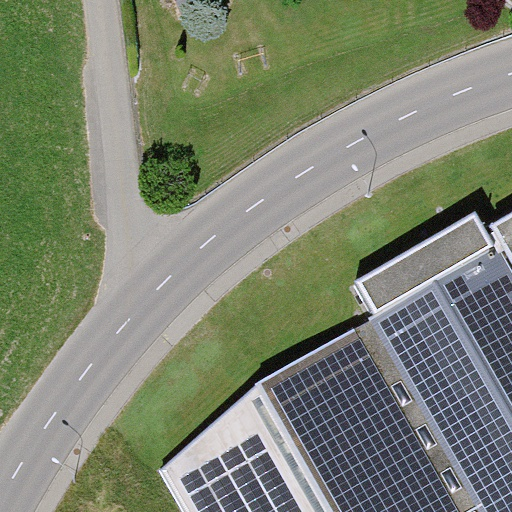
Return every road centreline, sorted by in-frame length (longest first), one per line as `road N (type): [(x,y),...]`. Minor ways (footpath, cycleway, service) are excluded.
road 1 (tertiary): [(158,288),(201,245),(296,175),(420,109),(511,74)]
road 2 (unclassified): [(158,288),(127,215),(99,0)]
road 3 (tertiary): [(0,503),(98,353),(158,288)]
